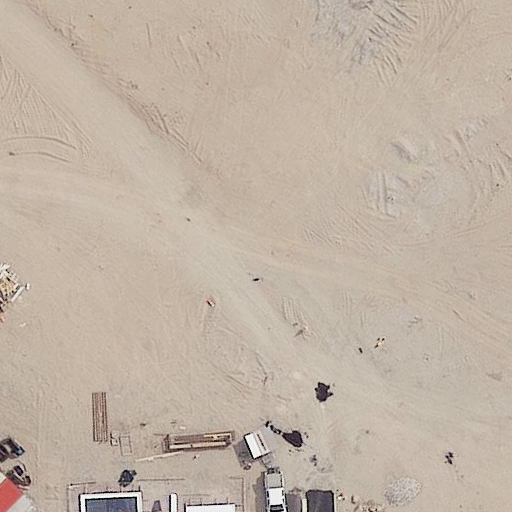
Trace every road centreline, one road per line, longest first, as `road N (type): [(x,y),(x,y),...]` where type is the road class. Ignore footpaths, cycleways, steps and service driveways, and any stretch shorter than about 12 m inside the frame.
road 1 (unknown): [(0,15),(325,316)]
road 2 (unknown): [(304,488),(301,379),(325,316),(511,128)]
